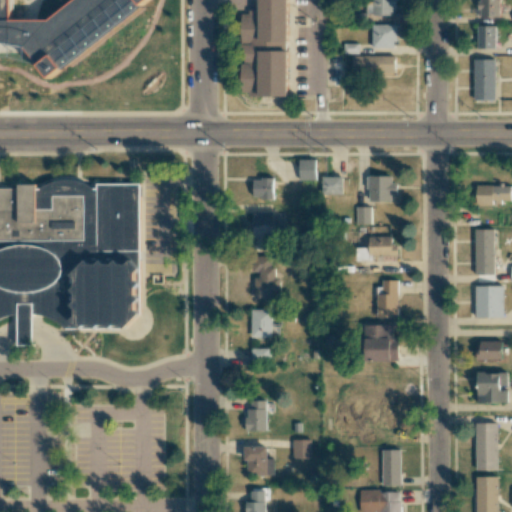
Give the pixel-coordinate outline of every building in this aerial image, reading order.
[(0,0),(0,46),(2,46),(2,40),(29,46),(53,76),(148,0),(0,0)] [(288,96),(288,0),(259,0),(259,10),(249,10),(249,14),(242,14),(242,65),(241,65),(241,92),(249,93),(249,96),(288,96)] [(372,0),(372,4),(365,4),(365,15),(394,14),(393,0),(372,0)] [(499,0),(477,0),(478,17),(499,17),(499,0)] [(395,25),(371,24),(371,47),(395,48),(395,25)] [(495,48),(495,26),(477,26),(477,48),(495,48)] [(473,59),(474,100),(495,100),(495,59),(473,59)] [(316,160),(300,160),(299,180),(316,180),(316,160)] [(393,176),(369,175),(368,202),(392,202),(393,176)] [(342,194),(343,176),(322,176),(322,194),(342,194)] [(274,179),(253,179),(252,198),(273,198),(274,179)] [(0,189),(19,189),(19,184),(39,183),(39,191),(96,190),(95,184),(140,184),(142,313),(129,329),(65,330),(34,314),(16,315),(0,323),(0,189)] [(476,203),(511,204),(511,185),(477,185),(476,203)] [(355,224),(370,224),(371,207),(355,207),(355,224)] [(252,212),(252,248),(274,248),(273,212),(252,212)] [(494,229),(475,229),(476,275),(495,275),(494,229)] [(395,256),(395,237),(368,236),(368,256),(395,256)] [(256,298),(280,298),(279,277),(275,277),(275,267),(271,267),(271,256),(253,256),(254,272),(255,272),(256,298)] [(398,317),(397,280),(382,280),(382,294),(376,294),(376,317),(398,317)] [(475,318),(504,317),(503,285),(475,286),(475,318)] [(271,309),(250,310),(251,337),(272,337),(271,309)] [(393,325),(364,325),(363,360),(398,361),(399,336),(393,336),(393,325)] [(133,346),(108,336),(103,348),(128,358),(133,346)] [(502,341),(477,341),(477,360),(501,360),(502,341)] [(269,349),(251,348),(251,361),(269,361),(269,349)] [(508,402),(507,372),(477,373),(478,403),(508,402)] [(387,398),(372,398),(373,415),(387,415),(387,398)] [(266,431),(266,400),(247,400),(247,431),(266,431)] [(399,445),(400,432),(399,432),(399,418),(380,417),(380,444),(399,445)] [(497,423),(475,423),(476,470),(498,470),(497,423)] [(311,459),(311,439),(292,439),(292,459),(311,459)] [(246,475),(274,475),(274,459),(267,459),(267,446),(245,447),(246,475)] [(400,450),(381,450),(382,485),(400,485),(400,450)] [(498,511),(497,476),(475,476),(476,511),(498,511)] [(399,511),(400,490),(359,491),(358,511),(399,511)] [(265,511),(266,491),(251,491),(251,502),(246,502),(245,511),(265,511)]
